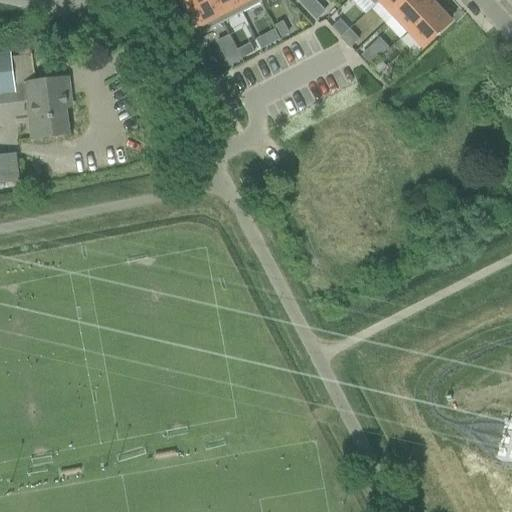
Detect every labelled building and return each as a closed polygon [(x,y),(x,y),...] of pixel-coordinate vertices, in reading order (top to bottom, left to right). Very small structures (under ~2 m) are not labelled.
[(223,24),(209,0),(181,0),(201,36),(223,24)] [(242,14),(234,0),(209,0),(223,24),(242,14)] [(261,4),(258,0),(234,0),(242,14),(261,4)] [(312,0),(301,0),(299,3),(307,12),(316,4),(312,0)] [(394,17),(411,0),(381,0),(374,7),(375,8),(380,2),(394,17)] [(408,32),(435,7),(428,0),(411,0),(394,17),(408,32)] [(316,4),(307,12),(315,21),(324,12),(316,4)] [(424,49),(451,23),(446,18),(435,7),(408,32),(412,36),(424,49)] [(340,22),(332,29),(341,38),(348,31),(340,22)] [(281,24),(274,28),(280,39),(287,35),(281,24)] [(275,31),(263,38),(267,47),(279,40),(275,31)] [(348,31),(341,38),(350,48),(358,41),(348,31)] [(249,44),(237,51),(241,59),(253,53),(249,44)] [(371,48),(362,57),(371,65),(379,57),(371,48)] [(236,50),(225,56),(230,66),(242,60),(241,59),(237,51),(236,50)] [(0,94),(15,93),(10,54),(0,55),(0,94)] [(380,61),(372,68),(377,74),(385,66),(380,61)] [(26,84),(30,120),(32,139),(68,135),(64,102),(70,101),(67,79),(26,84)] [(337,140),(374,222),(418,202),(381,120),(337,140)] [(0,155),(0,185),(20,185),(19,155),(0,155)]
